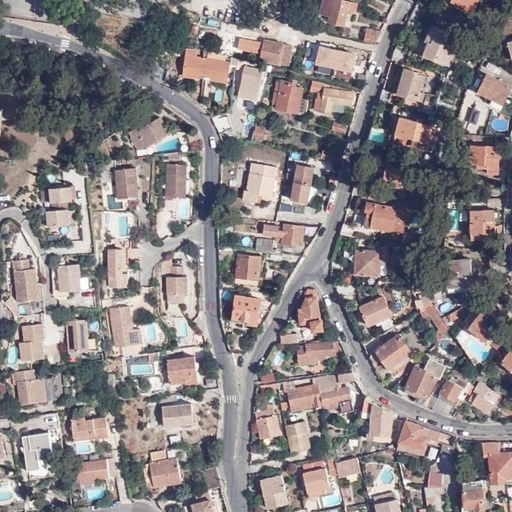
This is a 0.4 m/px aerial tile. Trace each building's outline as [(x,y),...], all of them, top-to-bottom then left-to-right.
[(355,12),(357,2),(349,0),(323,0),(321,8),(317,8),(316,13),(330,16),(329,20),(344,24),(347,10),(355,12)] [(472,12),(477,0),(450,0),(463,6),(462,8),(472,12)] [(425,6),(417,1),(407,22),(416,26),(425,6)] [(424,56),(445,64),(449,52),(456,36),(431,25),(421,49),(426,51),(424,56)] [(367,28),(364,41),(375,44),(381,31),(367,28)] [(287,66),(292,46),(264,39),(259,60),(287,66)] [(185,74),(203,77),(205,63),(208,64),(209,51),(205,50),(204,55),(197,54),(197,50),(187,49),(185,74)] [(209,64),(207,77),(226,80),(229,60),(212,58),(213,52),(209,51),(208,64),(209,64)] [(407,59),(394,51),(393,52),(391,59),(405,64),(407,59)] [(449,52),(445,64),(450,67),(455,55),(449,52)] [(238,58),(231,56),(230,65),(236,66),(237,63),(238,58)] [(246,65),(239,93),(248,95),(248,98),(258,100),(265,70),(246,65)] [(169,69),(166,82),(174,87),(178,71),(169,69)] [(417,75),(418,73),(404,69),(397,95),(422,102),(425,94),(420,92),(424,77),(417,75)] [(508,95),(511,90),(511,86),(486,74),(477,92),(492,100),(490,104),(500,109),(508,95)] [(277,107),(306,113),(308,100),(300,99),(302,89),(295,88),(296,83),(277,79),(273,101),(278,102),(277,107)] [(351,92),(351,90),(312,80),(310,91),(320,92),(319,99),(317,99),(316,107),(318,107),(318,110),(331,112),(331,110),(332,101),(345,103),(353,104),(354,93),(351,92)] [(397,96),(382,92),(381,95),(379,100),(394,104),(397,96)] [(248,95),(239,93),(238,98),(247,100),(246,103),(257,105),(258,100),(248,98),(248,95)] [(432,112),(436,97),(427,95),(423,109),(432,112)] [(388,126),(394,104),(379,100),(375,115),(380,116),(378,123),(388,126)] [(343,112),(345,103),(332,101),(331,110),(343,112)] [(482,125),(485,114),(477,112),(475,123),(482,125)] [(377,125),(378,123),(380,116),(375,115),(372,124),(377,125)] [(410,137),(413,138),(429,143),(435,126),(400,116),(393,141),(408,145),(410,137)] [(153,122),(145,127),(139,130),(137,128),(130,132),(133,136),(132,137),(138,149),(145,145),(147,148),(171,133),(161,117),(153,122)] [(142,122),(145,127),(153,122),(150,117),(142,122)] [(333,129),(344,132),(345,125),(334,122),(333,129)] [(489,126),(489,136),(504,136),(505,127),(489,126)] [(265,129),(255,127),(252,138),(262,141),(265,129)] [(200,140),(195,129),(179,136),(183,147),(200,140)] [(429,143),(413,138),(411,146),(427,151),(429,143)] [(499,174),(499,158),(496,158),(496,154),(497,147),(470,146),(469,165),(488,165),(488,174),(499,174)] [(123,151),(124,158),(136,157),(135,149),(123,151)] [(341,163),(343,154),(322,150),(320,158),(341,163)] [(325,174),(327,164),(307,160),(304,169),(325,174)] [(400,188),(405,165),(387,161),(383,180),(392,182),(392,186),(400,188)] [(272,195),(278,166),(253,162),(247,190),(245,190),(244,199),(258,201),(259,192),(272,195)] [(187,198),(187,164),(167,164),(166,198),(187,198)] [(131,201),(140,200),(137,167),(116,170),(119,199),(130,197),(131,201)] [(370,189),(354,185),(352,194),(368,198),(370,189)] [(41,189),(42,206),(49,206),(48,189),(41,189)] [(53,208),(70,206),(69,198),(52,200),(53,208)] [(403,233),(407,211),(397,209),(397,207),(368,202),(366,212),(369,212),(366,226),(392,231),(403,233)] [(471,210),(471,234),(485,234),(493,234),(493,226),(493,222),(495,221),(495,220),(495,210),(471,210)] [(360,227),(343,223),(340,233),(357,237),(360,227)] [(302,245),(304,226),(285,224),(284,230),(280,230),(281,226),(266,225),(265,235),(283,237),(283,243),(302,245)] [(273,250),(274,240),(257,238),(256,249),(273,250)] [(489,240),(489,249),(500,250),(499,240),(489,240)] [(109,241),(110,287),(119,286),(119,282),(128,282),(128,275),(124,275),(123,273),(123,257),(140,256),(140,248),(132,248),(131,241),(109,241)] [(233,257),(233,249),(219,249),(219,261),(224,261),(224,257),(233,257)] [(380,276),(381,251),(357,249),(356,275),(380,276)] [(507,255),(507,250),(489,251),(490,266),(509,264),(507,255)] [(258,285),(261,256),(238,253),(235,282),(258,285)] [(168,276),(172,276),(172,266),(173,266),(172,256),(163,262),(164,277),(168,276)] [(29,258),(13,259),(18,299),(19,300),(42,298),(41,281),(38,281),(36,267),(30,268),(29,258)] [(473,289),(471,258),(449,260),(450,270),(447,270),(448,290),(473,289)] [(62,264),(58,264),(61,290),(82,288),(80,262),(69,263),(62,264)] [(189,293),(188,275),(185,276),(184,266),(173,266),(172,266),(172,276),(168,276),(169,300),(182,300),(182,294),(189,293)] [(356,285),(335,284),(340,296),(357,294),(356,285)] [(322,305),(321,300),(316,288),(307,288),(303,296),(307,299),(304,304),(304,309),(298,310),(300,324),(301,324),(312,322),(313,327),(314,330),(324,328),(323,318),(320,318),(318,305),(322,305)] [(434,301),(430,290),(422,293),(427,304),(434,301)] [(257,324),(261,298),(236,295),(233,321),(257,324)] [(391,313),(383,296),(360,306),(369,325),(391,313)] [(435,302),(421,310),(424,316),(429,313),(438,327),(433,330),(439,340),(450,329),(446,324),(442,318),(435,302)] [(496,336),(511,317),(494,304),(491,307),(487,304),(469,326),(487,341),(493,334),(496,336)] [(141,328),(133,329),(132,330),(131,326),(133,326),(130,306),(110,309),(116,347),(143,343),(141,328)] [(454,312),(442,318),(446,324),(458,317),(454,312)] [(86,319),(67,321),(70,352),(90,350),(86,319)] [(389,320),(380,323),(383,331),(392,327),(389,320)] [(46,340),(43,322),(23,325),(25,342),(19,342),(22,360),(44,358),(43,340),(46,340)] [(280,335),(280,343),(299,342),(298,333),(280,335)] [(89,338),(90,349),(104,348),(103,336),(89,338)] [(378,351),(383,359),(389,369),(412,354),(400,336),(378,350),(378,351)] [(375,337),(362,344),(366,352),(379,344),(375,337)] [(333,342),(333,339),(308,341),(308,345),(301,345),(301,349),(298,349),(300,364),(318,362),(317,358),(326,358),(326,354),(343,353),(338,341),(333,342)] [(484,360),(490,353),(474,340),(474,341),(471,341),(469,344),(469,347),(484,360)] [(511,347),(501,361),(511,369),(511,347)] [(280,365),(284,352),(278,350),(273,362),(280,365)] [(376,364),(383,359),(378,351),(371,356),(376,364)] [(199,382),(195,355),(167,358),(170,382),(188,380),(188,383),(199,382)] [(417,396),(415,401),(423,404),(430,397),(428,395),(437,377),(440,378),(447,365),(430,357),(424,369),(417,366),(405,391),(417,396)] [(37,368),(17,371),(19,381),(20,381),(38,378),(37,368)] [(340,382),(357,379),(352,372),(317,376),(318,381),(323,403),(324,410),(342,406),(343,411),(354,409),(350,387),(341,388),(340,382)] [(202,375),(205,389),(220,387),(217,373),(202,375)] [(38,378),(20,381),(24,406),(60,401),(56,375),(38,378)] [(439,396),(459,406),(464,399),(461,398),(466,389),(469,391),(473,384),(456,376),(454,380),(449,378),(439,396)] [(488,411),(500,392),(481,380),(469,399),(488,411)] [(314,405),(323,403),(318,381),(287,389),(292,411),(314,406),(314,405)] [(278,387),(277,382),(260,385),(261,390),(278,387)] [(205,389),(198,390),(199,398),(221,395),(220,387),(205,389)] [(391,440),(394,412),(374,402),(367,395),(363,416),(372,416),(371,432),(368,432),(367,438),(391,440)] [(194,422),(192,402),(164,407),(166,427),(175,426),(177,424),(194,422)] [(274,408),(273,403),(267,405),(268,410),(255,413),(261,438),(281,433),(277,414),(274,414),(273,408),(274,408)] [(58,411),(47,412),(49,428),(60,426),(58,411)] [(89,433),(90,438),(108,436),(106,417),(86,420),(86,417),(72,419),(74,435),(89,433)] [(407,420),(400,441),(425,447),(426,448),(428,438),(444,444),(443,449),(450,451),(455,437),(407,420)] [(286,425),(292,451),(310,446),(305,421),(286,425)] [(29,468),(31,468),(42,466),(41,458),(45,458),(50,457),(49,452),(53,451),(50,430),(23,435),(29,468)] [(425,447),(400,441),(398,448),(423,454),(425,447)] [(511,450),(501,452),(501,441),(484,441),(485,455),(491,454),(494,481),(504,480),(504,475),(511,474),(511,450)] [(76,453),(90,453),(90,443),(76,443),(76,453)] [(165,449),(151,451),(152,457),(149,458),(154,484),(181,480),(177,456),(157,459),(157,457),(166,456),(165,449)] [(348,467),(360,464),(358,457),(336,461),(339,474),(349,472),(348,467)] [(42,466),(31,468),(31,471),(44,472),(47,472),(49,471),(50,469),(49,466),(45,458),(41,458),(42,466)] [(77,481),(95,479),(110,477),(107,459),(100,460),(92,461),(75,463),(77,481)] [(209,489),(223,486),(217,466),(202,469),(206,490),(209,489)] [(309,494),(317,493),(316,489),(322,487),(330,485),(325,466),(303,472),(309,494)] [(440,485),(441,473),(430,472),(429,484),(440,485)] [(289,502),(282,473),(262,478),(268,506),(289,502)] [(489,489),(487,478),(464,480),(467,509),(490,507),(489,498),(486,498),(485,490),(489,489)] [(427,496),(435,496),(433,484),(425,485),(427,496)] [(214,511),(209,489),(206,490),(196,492),(198,502),(185,505),(186,511),(214,511)] [(377,503),(379,511),(401,511),(399,498),(397,499),(395,492),(378,495),(379,503),(377,503)]
